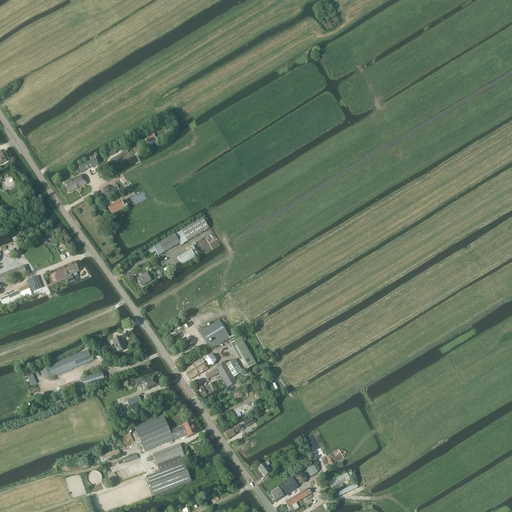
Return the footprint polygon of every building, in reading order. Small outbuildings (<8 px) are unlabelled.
[(156,138),(153,134),(146,138),(148,142),(156,138)] [(99,165),(96,159),(79,165),(81,171),(99,165)] [(71,179),(63,183),(68,193),(75,189),(76,189),(78,189),(78,188),(86,184),(82,175),(71,180),(71,179)] [(120,201),(112,206),(108,207),(112,215),(125,208),(122,201),(120,201)] [(203,219),(185,229),(182,231),(188,241),(209,229),(205,222),(203,219)] [(175,235),(160,243),(153,247),(159,256),(180,243),(175,235)] [(191,249),(178,257),(182,265),(196,257),(191,249)] [(75,262),(66,266),(70,275),(69,275),(69,276),(70,277),(66,279),(68,283),(73,280),(71,275),(79,272),(75,262)] [(24,266),(0,276),(0,285),(16,279),(27,274),(24,266)] [(70,275),(66,266),(53,271),(57,281),(69,276),(69,275),(70,275)] [(147,273),(137,279),(142,286),(151,281),(147,273)] [(29,280),(30,284),(31,286),(33,291),(38,289),(41,288),(37,277),(29,280)] [(19,290),(20,291),(19,291),(21,296),(22,297),(31,292),(30,290),(28,286),(19,290)] [(19,291),(2,299),(0,300),(3,305),(22,297),(21,296),(19,291)] [(220,320),(205,329),(199,332),(210,349),(230,337),(220,320)] [(121,337),(113,341),(118,353),(123,351),(123,350),(126,349),(121,337)] [(241,338),(230,344),(246,371),(256,364),(241,338)] [(88,350),(48,367),(52,377),(92,361),(88,350)] [(214,356),(208,356),(206,361),(209,366),(214,366),(217,361),(214,356)] [(202,360),(194,365),(199,374),(208,369),(202,360)] [(235,360),(226,365),(234,378),(243,372),(235,360)] [(225,363),(218,367),(216,368),(218,371),(228,388),(237,383),(234,378),(226,365),(225,363)] [(184,371),(190,380),(199,374),(194,365),(184,371)] [(216,368),(206,375),(208,379),(219,373),(216,368)] [(102,372),(82,378),(85,388),(105,382),(102,372)] [(142,378),(135,381),(137,386),(144,384),(147,391),(158,385),(154,377),(143,382),(142,378)] [(164,418),(135,430),(145,453),(173,440),(174,440),(173,439),(170,432),(164,418)] [(252,418),(244,423),(247,428),(255,423),(252,418)] [(197,434),(191,422),(184,426),(184,427),(188,435),(189,437),(197,434)] [(233,429),(225,434),(229,440),(242,432),(241,432),(244,430),(241,426),(239,427),(238,426),(237,426),(233,428),(233,429)] [(184,427),(170,432),(173,439),(174,440),(188,435),(184,427)] [(180,445),(154,455),(160,471),(183,463),(181,459),(185,457),(180,445)] [(100,456),(102,462),(120,456),(118,450),(100,456)] [(264,464),(259,468),(265,477),(271,472),(267,467),(270,465),(268,462),(265,464),(264,464)] [(312,463),(305,468),(310,477),(318,473),(312,463)] [(185,464),(147,478),(154,496),(192,482),(185,464)] [(100,480),(100,478),(100,476),(99,475),(98,473),(97,472),(95,472),(94,472),(92,472),(90,473),(89,474),(88,475),(87,477),(87,479),(88,481),(89,482),(90,483),(92,484),(93,485),(95,484),(97,484),(98,483),(99,482),(100,480)] [(347,473),(329,482),(332,488),(350,479),(347,473)] [(303,475),(298,475),(296,480),(299,484),(304,484),(307,479),(303,475)] [(278,487),(279,488),(285,497),(298,488),(299,488),(293,478),(278,487)] [(357,484),(336,493),(338,498),(359,487),(357,484)] [(279,488),(271,494),(276,502),(284,497),(279,488)] [(307,489),(293,498),(286,502),(289,508),(293,505),(296,510),(299,508),(296,503),(310,494),(307,489)]
